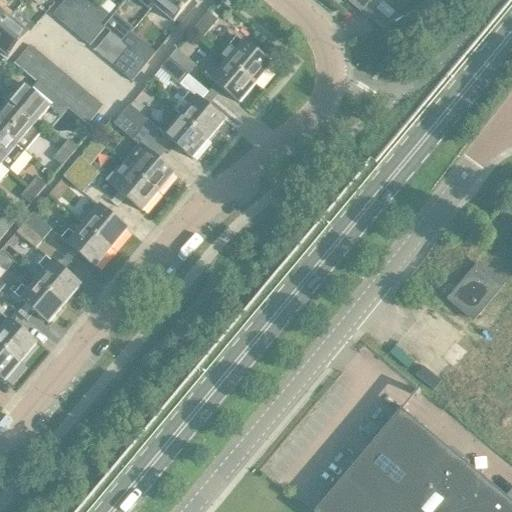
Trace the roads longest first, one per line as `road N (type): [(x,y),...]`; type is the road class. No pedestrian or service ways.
road 1 (primary): [(110,511),(511,33)]
road 2 (residential): [(0,452),(174,246),(330,101),(331,60),(320,36),(282,0)]
road 3 (tertiary): [(193,511),(511,114)]
